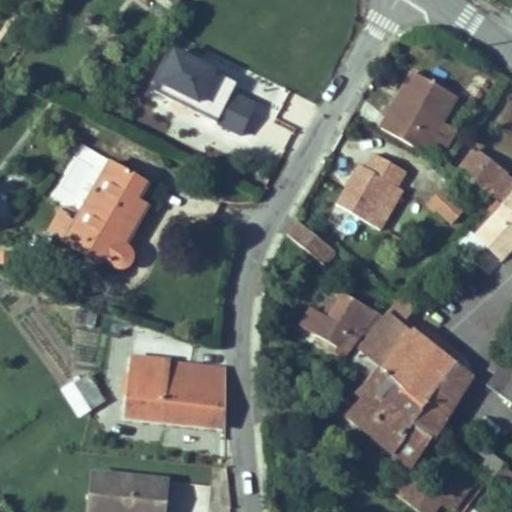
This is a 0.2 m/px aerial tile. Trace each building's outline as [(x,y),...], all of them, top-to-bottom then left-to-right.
[(213,119),(236,130),(253,96),(231,85),(234,79),(212,67),(213,64),(171,43),(152,80),(195,101),(194,104),(215,114),(213,119)] [(462,86),(421,59),(384,117),(429,141),(462,86)] [(271,121),(263,140),(285,148),(292,129),(271,121)] [(491,180),(508,159),(479,134),(462,155),(491,180)] [(406,165),(376,145),(366,160),(359,155),(332,194),(361,214),(387,177),(394,182),(406,165)] [(124,240),(114,233),(140,191),(147,179),(111,158),(64,237),(100,260),(104,253),(119,261),(122,262),(125,261),(128,259),(131,257),(132,253),(132,250),(132,247),(130,244),(127,242),(124,240)] [(509,195),(511,191),(511,169),(496,185),(509,195)] [(465,203),(440,180),(424,197),(449,220),(465,203)] [(124,240),(149,196),(140,191),(114,233),(124,240)] [(490,215),(505,200),(494,191),(481,207),(490,215)] [(479,227),(474,233),(482,240),(501,257),(511,243),(511,205),(505,200),(490,215),(479,227)] [(312,254),(322,263),(335,248),(297,216),(286,230),(311,255),(312,254)] [(404,238),(388,227),(382,237),(398,247),(404,238)] [(342,290),(329,312),(317,332),(335,343),(347,326),(357,333),(375,311),(342,290)] [(456,362),(406,320),(419,306),(405,292),(398,300),(360,347),(383,367),(405,387),(422,402),(456,362)] [(299,321),(317,332),(329,312),(311,301),(299,321)] [(335,343),(317,332),(313,339),(340,354),(357,333),(347,326),(335,343)] [(160,354),(127,351),(122,413),(209,422),(216,423),(218,361),(213,360),(160,354)] [(405,387),(390,405),(430,437),(477,365),(466,351),(456,362),(422,402),(405,387)] [(494,374),(486,385),(511,404),(511,366),(496,356),(486,368),(494,374)] [(346,414),(368,431),(410,464),(430,437),(390,405),(405,387),(383,367),(346,414)] [(87,404),(100,396),(83,370),(70,378),(87,404)] [(492,459),(483,473),(511,493),(511,472),(507,469),(511,464),(486,445),(481,451),(492,459)] [(431,482),(446,496),(459,508),(482,477),(453,456),(431,482)] [(85,511),(95,511),(164,511),(169,474),(90,466),(85,511)] [(434,511),(446,496),(431,482),(417,470),(360,499),(345,487),(328,511),(434,511)]
